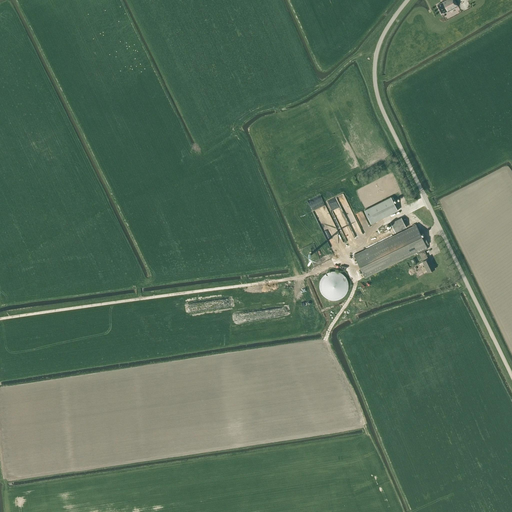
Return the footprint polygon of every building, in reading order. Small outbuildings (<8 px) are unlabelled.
[(458,6),(454,0),(443,0),(442,1),(443,2),(437,5),(441,13),(443,12),(444,14),(458,6)] [(354,216),(344,193),(337,196),(347,219),(354,216)] [(364,210),(368,218),(371,224),(397,210),(391,197),(364,210)] [(390,223),(395,233),(406,227),(401,217),(390,223)] [(422,261),(427,272),(435,269),(429,258),(428,258),(424,250),(427,249),(426,245),(428,244),(424,236),(422,237),(416,225),(353,255),(374,297),(414,277),(404,258),(417,252),(422,261)] [(319,283),(319,286),(319,289),(321,292),(322,295),(325,297),(327,299),(330,300),(334,300),(337,300),(340,299),(343,297),(345,295),(347,292),(348,289),(348,286),(348,283),(347,279),(345,277),(343,274),(340,273),(337,272),(334,271),(330,272),(327,273),(325,274),(322,277),(321,280),(319,283)]
